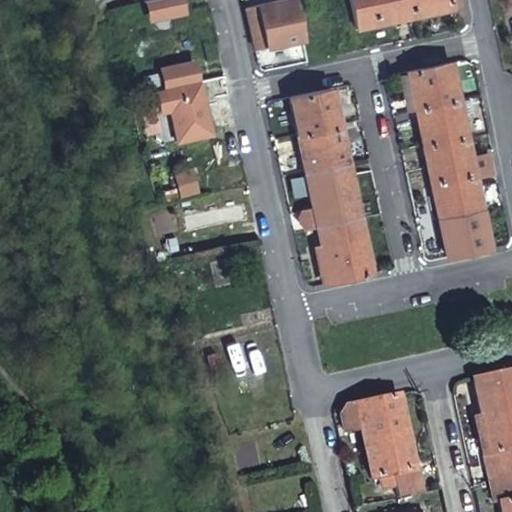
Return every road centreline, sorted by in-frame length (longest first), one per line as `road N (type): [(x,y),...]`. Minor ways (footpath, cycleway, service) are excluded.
road 1 (residential): [(292,309),(243,94)]
road 2 (residential): [(362,69),(410,282)]
road 3 (track): [(0,388),(43,437),(84,511)]
road 4 (residential): [(429,369),(459,511)]
road 5 (residential): [(483,44),(511,181)]
road 6 (residential): [(362,69),(483,44)]
road 7 (residential): [(243,94),(362,69)]
road 8 (residential): [(292,309),(410,282)]
road 9 (residential): [(429,369),(312,396)]
